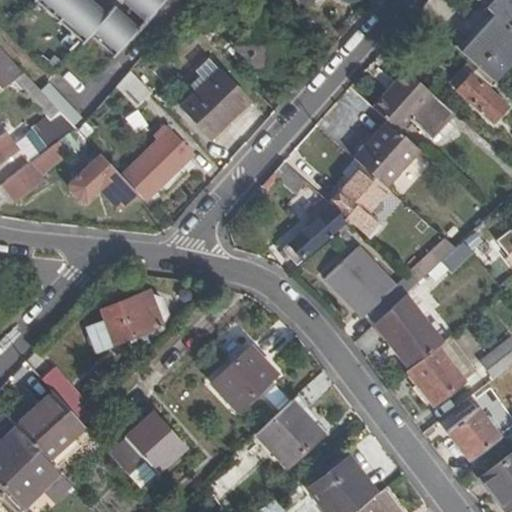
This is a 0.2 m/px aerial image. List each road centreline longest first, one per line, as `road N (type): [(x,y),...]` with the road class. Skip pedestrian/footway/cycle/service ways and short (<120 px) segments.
road 1 (residential): [(459,511),(316,324),(259,280),(172,262)]
road 2 (residential): [(402,0),(172,262)]
road 3 (residential): [(92,257),(0,354)]
